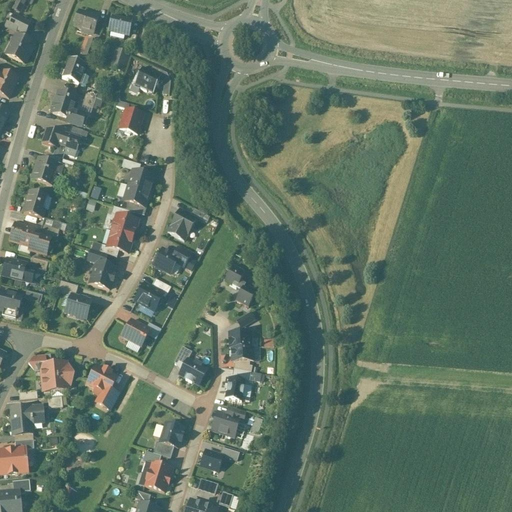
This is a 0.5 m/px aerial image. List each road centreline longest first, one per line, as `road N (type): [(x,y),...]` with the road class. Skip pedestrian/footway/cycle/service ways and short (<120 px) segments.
road 1 (secondary): [(282,511),(315,401),(316,343),(288,249),(221,148),(219,113),(236,66)]
road 2 (secondary): [(511,86),(367,72),(271,52)]
road 3 (residential): [(88,351),(206,407),(172,511)]
road 4 (residential): [(88,351),(161,216),(165,139)]
road 5 (residential): [(0,215),(65,0)]
